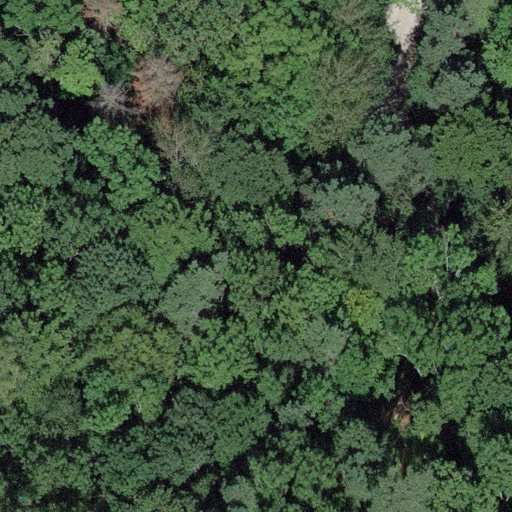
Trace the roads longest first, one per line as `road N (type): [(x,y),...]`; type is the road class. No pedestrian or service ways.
road 1 (track): [(11,511),(249,280),(359,123),(435,301),(511,392)]
road 2 (track): [(406,0),(359,123)]
